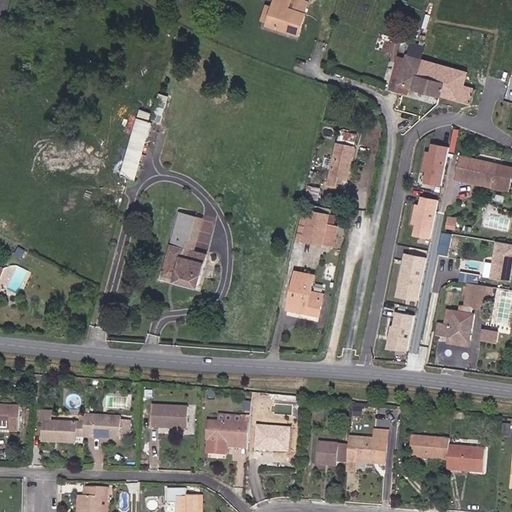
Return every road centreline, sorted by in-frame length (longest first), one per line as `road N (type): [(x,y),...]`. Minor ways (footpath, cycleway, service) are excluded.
road 1 (tertiary): [(511,392),(0,344)]
road 2 (residential): [(43,473),(205,479),(246,511)]
